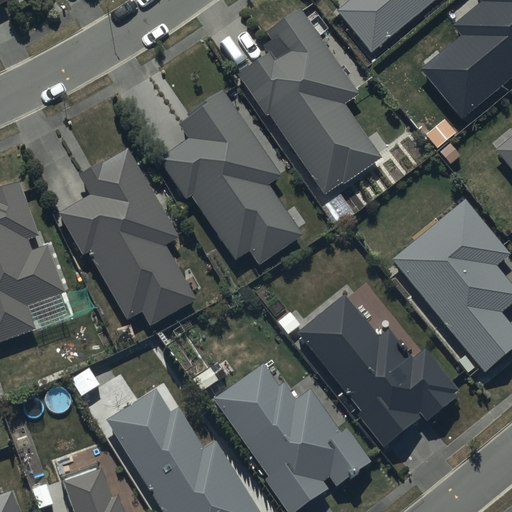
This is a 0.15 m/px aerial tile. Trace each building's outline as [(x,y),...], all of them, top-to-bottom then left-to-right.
[(350,0),(336,12),(369,53),(434,0),(350,0)] [(511,0),(478,0),(480,2),(453,25),(461,35),(419,70),(462,120),(511,78),(511,0)] [(357,94),(299,9),(266,32),(271,40),(263,46),(268,54),(236,76),(264,116),(267,114),(323,195),(341,183),(342,185),(380,158),(343,103),(357,94)] [(278,174),(220,92),(176,123),(188,140),(157,158),(184,200),(189,197),(234,261),(248,251),(258,266),(301,236),(264,184),(278,174)] [(511,127),(511,128),(511,129),(511,135),(494,151),(511,172),(511,127)] [(177,237),(125,150),(102,164),(101,162),(77,176),(88,195),(57,213),(82,257),(87,254),(127,321),(140,314),(148,328),(195,300),(163,245),(177,237)] [(37,235),(17,182),(0,188),(0,342),(34,329),(25,306),(65,291),(47,244),(31,250),(27,239),(37,235)] [(508,254),(463,200),(391,260),(484,372),(511,348),(511,327),(500,313),(511,303),(511,286),(495,266),(508,254)] [(345,296),(297,334),(359,414),(356,416),(382,448),(422,417),(425,421),(454,398),(450,393),(454,389),(423,350),(410,361),(387,331),(378,339),(345,296)] [(262,366),(212,400),(267,478),(263,480),(284,511),(295,511),(326,491),(320,482),(328,476),(334,485),(369,461),(346,428),(337,434),(307,390),(294,399),(283,383),(276,388),(262,366)] [(155,389),(104,420),(161,511),(257,511),(214,442),(202,450),(177,410),(171,414),(155,389)] [(57,470),(56,467),(48,470),(62,511),(126,511),(119,489),(111,492),(98,455),(57,470)] [(0,511),(18,511),(11,491),(0,495),(0,511)]
